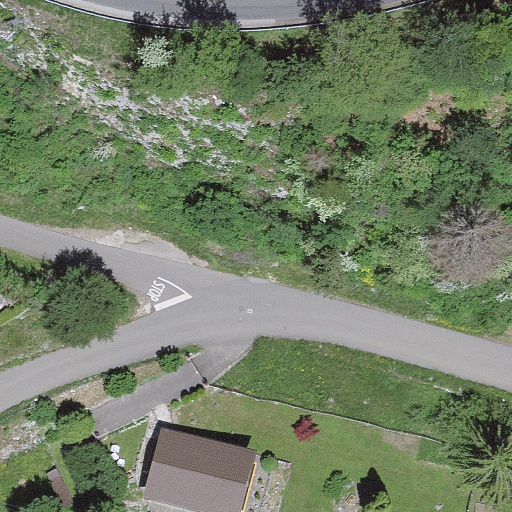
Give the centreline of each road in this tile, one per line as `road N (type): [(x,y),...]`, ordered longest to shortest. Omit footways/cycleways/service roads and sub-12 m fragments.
road 1 (residential): [(511,369),(313,319),(229,312)]
road 2 (residential): [(229,312),(181,283),(0,231)]
road 3 (residential): [(229,312),(166,327),(0,394)]
